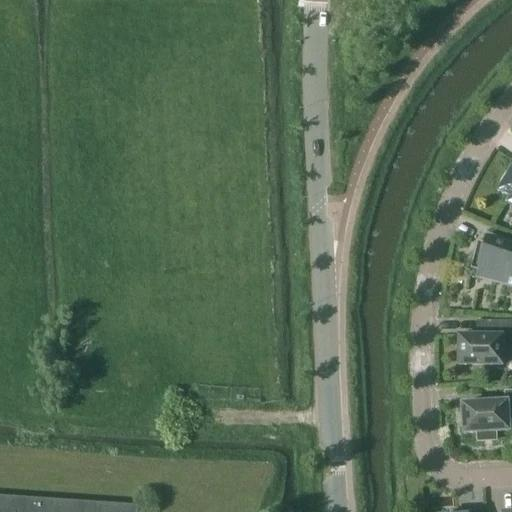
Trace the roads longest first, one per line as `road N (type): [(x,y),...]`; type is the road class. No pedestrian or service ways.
road 1 (tertiary): [(337,511),(315,0)]
road 2 (residential): [(511,98),(475,148),(439,224),(420,311),(426,456),(437,472),(462,482)]
